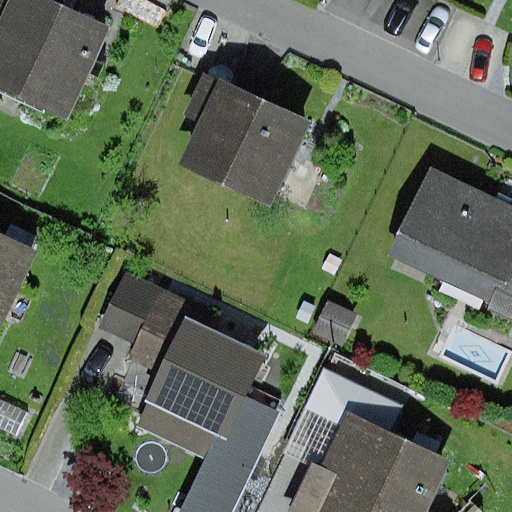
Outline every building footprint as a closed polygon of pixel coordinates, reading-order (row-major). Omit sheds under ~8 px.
[(108,27),(48,0),(0,0),(0,90),(65,120),(108,27)] [(310,122),(203,74),(184,116),(199,123),(180,165),(271,207),(310,122)] [(511,206),(431,169),(391,255),(495,304),(511,267),(511,206)] [(0,324),(33,251),(0,236),(0,324)] [(511,267),(495,304),(491,312),(511,321),(511,267)] [(99,330),(134,346),(160,290),(125,274),(99,330)] [(189,303),(160,290),(134,346),(129,359),(158,372),(133,426),(203,458),(178,511),(233,511),(281,410),(246,395),(264,357),(182,319),(189,303)] [(304,302),(296,319),(308,324),(316,307),(304,302)] [(327,302),(311,334),(342,348),(357,317),(327,302)] [(285,452),(311,464),(322,469),(347,414),(390,434),(402,406),(323,370),(285,452)] [(0,401),(0,428),(16,436),(26,413),(0,401)] [(390,434),(347,414),(322,469),(311,464),(288,511),(424,511),(448,461),(390,434)]
